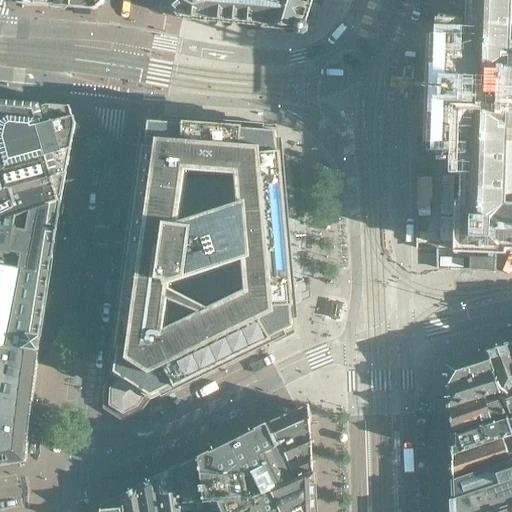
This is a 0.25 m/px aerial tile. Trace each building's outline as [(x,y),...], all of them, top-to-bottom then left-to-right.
[(103,1),(103,0),(67,0),(66,7),(93,9),(94,9),(96,9),(97,8),(99,7),(100,6),(101,5),(102,4),(103,2),(103,1)] [(165,0),(167,2),(169,2),(170,1),(180,13),(180,14),(179,16),(181,18),(184,19),(186,17),(186,14),(202,15),(202,18),(204,20),(248,24),(263,25),(263,27),(302,30),(303,30),(311,0),(165,0)] [(511,0),(465,0),(465,42),(445,42),(441,148),(462,149),(460,206),(455,206),(453,256),(504,258),(504,250),(511,250),(511,0)] [(0,221),(62,202),(77,125),(75,117),(73,117),(70,107),(68,107),(68,106),(0,100),(0,221)] [(293,301),(281,157),(280,157),(280,152),(278,152),(276,132),(242,129),(243,127),(238,127),(238,126),(188,122),(188,123),(183,123),(183,124),(149,122),(146,147),(144,147),(143,151),(142,151),(132,226),(133,226),(132,235),(131,234),(116,343),(117,344),(117,348),(118,349),(115,373),(118,374),(112,382),(113,383),(109,389),(108,405),(122,414),(137,407),(143,399),(143,400),(148,394),(151,396),(174,385),(174,387),(179,385),(267,342),(271,340),(270,338),(293,327),(291,306),(293,306),(292,301),(293,301)] [(41,337),(46,306),(53,260),(53,259),(54,259),(54,258),(57,238),(62,202),(0,221),(0,466),(23,462),(24,462),(25,461),(25,460),(26,460),(26,459),(28,435),(33,397),(39,352),(41,339),(41,338),(41,337)] [(339,291),(327,289),(323,312),(334,314),(339,291)] [(511,364),(506,347),(487,353),(494,372),(449,386),(450,408),(450,409),(483,398),(493,395),(500,393),(507,416),(511,414),(511,364)] [(494,372),(487,353),(472,358),(451,365),(450,366),(449,366),(448,367),(448,368),(448,369),(449,386),(494,372)] [(507,416),(500,393),(493,395),(494,399),(485,402),(483,398),(450,409),(451,432),(452,432),(507,416)] [(309,432),(309,424),(308,424),(308,414),(308,412),(307,406),(302,409),(301,408),(300,409),(291,413),(290,413),(288,414),(289,415),(285,416),(283,417),(267,424),(268,425),(267,425),(276,448),(309,432)] [(500,441),(497,430),(511,424),(511,417),(453,436),(451,436),(452,457),(453,457),(500,441)] [(265,495),(249,461),(276,448),(267,425),(266,424),(263,426),(248,433),(245,435),(229,443),(229,442),(210,452),(208,453),(201,456),(198,458),(208,511),(251,511),(269,503),(265,495)] [(311,473),(311,460),(310,452),(309,432),(276,448),(249,461),(265,495),(311,473)] [(454,481),(511,461),(511,437),(500,441),(453,457),(454,481)] [(208,511),(198,458),(178,468),(186,511),(208,511)] [(511,511),(511,461),(454,481),(455,501),(455,511),(511,511)] [(186,511),(178,468),(157,479),(163,511),(186,511)] [(313,511),(312,484),(313,484),(312,473),(311,473),(265,495),(269,503),(251,511),(313,511)] [(163,511),(157,479),(155,479),(156,480),(147,484),(146,484),(139,488),(143,511),(163,511)] [(143,511),(139,488),(122,496),(124,511),(143,511)] [(124,511),(122,496),(105,505),(102,510),(101,510),(101,511),(102,511),(101,511),(124,511)]
